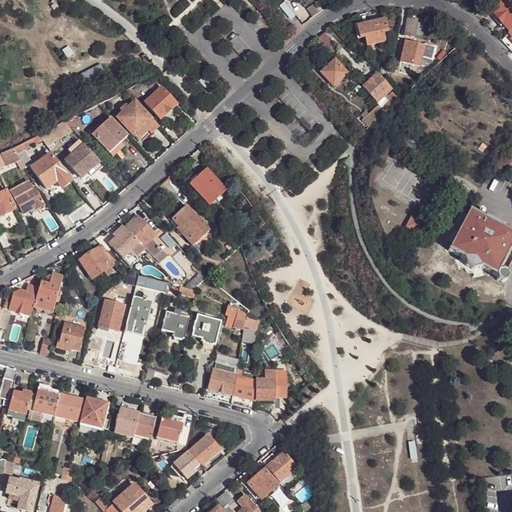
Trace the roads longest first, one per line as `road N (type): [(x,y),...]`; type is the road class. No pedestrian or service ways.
road 1 (motorway): [(180,0),(286,154),(325,241),(376,511)]
road 2 (motorway): [(405,511),(384,366),(354,239),(313,141),(215,0)]
road 3 (unclassified): [(179,511),(261,441),(257,421),(0,356)]
road 4 (unclassified): [(0,280),(70,245),(213,120)]
road 5 (unclassified): [(388,0),(337,12),(213,120)]
road 6 (unclassified): [(511,70),(460,19),(405,0)]
